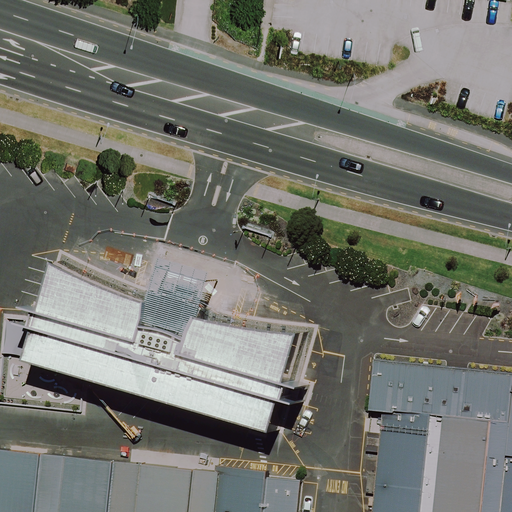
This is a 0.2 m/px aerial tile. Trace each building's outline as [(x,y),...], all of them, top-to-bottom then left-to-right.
[(91,288),(59,273),(30,369),(277,442),(305,343),(275,341),(235,334),(204,327),(218,281),(166,266),(153,313),(122,301),(91,288)] [(379,411),(368,511),(511,511),(511,368),(370,354),(364,410),(379,411)] [(133,511),(138,468),(0,453),(0,511),(133,511)] [(214,511),(218,475),(142,468),(138,511),(214,511)] [(298,511),(302,484),(218,475),(214,511),(298,511)]
